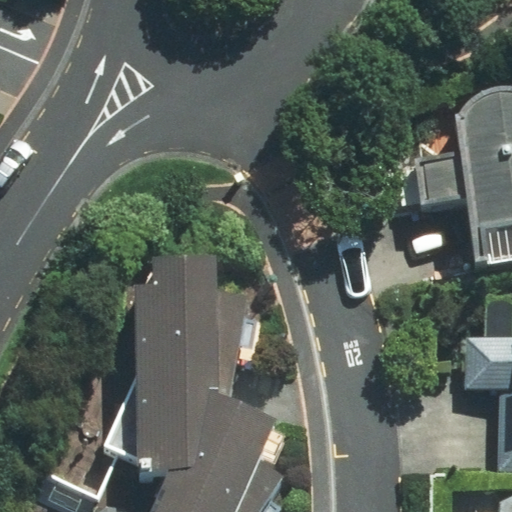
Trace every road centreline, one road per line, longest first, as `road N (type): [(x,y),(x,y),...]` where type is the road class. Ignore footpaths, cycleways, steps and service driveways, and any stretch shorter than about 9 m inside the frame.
road 1 (residential): [(253,70),(356,356),(366,511)]
road 2 (residential): [(173,53),(88,124),(0,254)]
